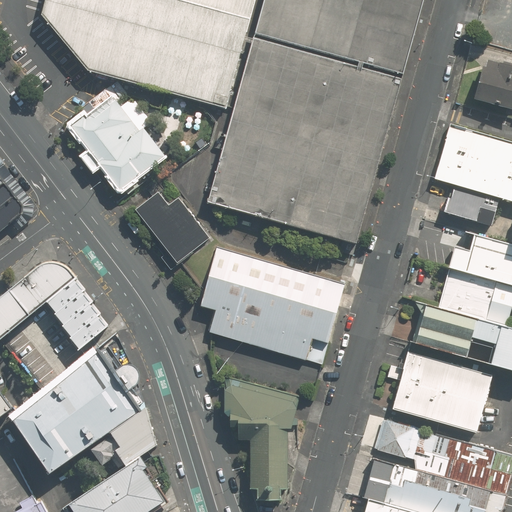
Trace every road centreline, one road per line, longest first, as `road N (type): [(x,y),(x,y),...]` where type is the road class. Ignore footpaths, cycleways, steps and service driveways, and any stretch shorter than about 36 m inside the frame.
road 1 (residential): [(313,511),(454,0)]
road 2 (primary): [(69,205),(155,321),(219,511)]
